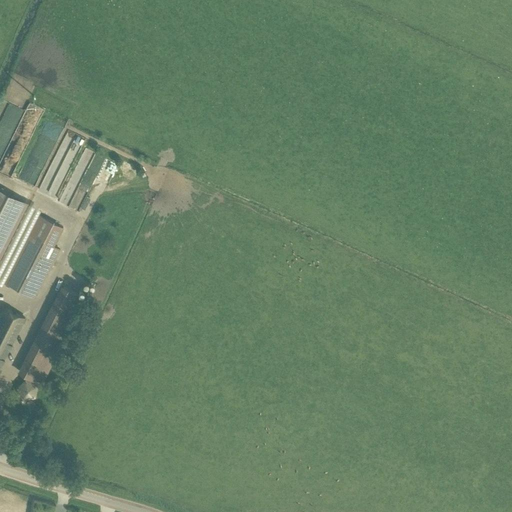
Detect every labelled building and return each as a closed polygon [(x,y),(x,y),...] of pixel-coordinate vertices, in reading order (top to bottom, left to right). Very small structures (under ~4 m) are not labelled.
[(0,111),(0,116),(14,120),(18,108),(3,103),(0,111)] [(0,153),(9,160),(14,152),(10,149),(13,144),(7,140),(0,151),(0,153)] [(74,209),(84,186),(69,180),(67,185),(72,187),(69,194),(61,190),(56,202),(74,209)] [(0,265),(7,251),(15,255),(2,281),(35,298),(60,249),(52,245),(61,227),(35,214),(18,248),(11,244),(31,204),(0,189),(0,265)] [(63,285),(22,372),(44,383),(85,296),(63,285)] [(0,368),(26,317),(1,306),(0,309),(0,368)] [(34,395),(35,385),(26,380),(26,381),(19,387),(19,388),(23,396),(24,397),(33,395),(34,395)]
